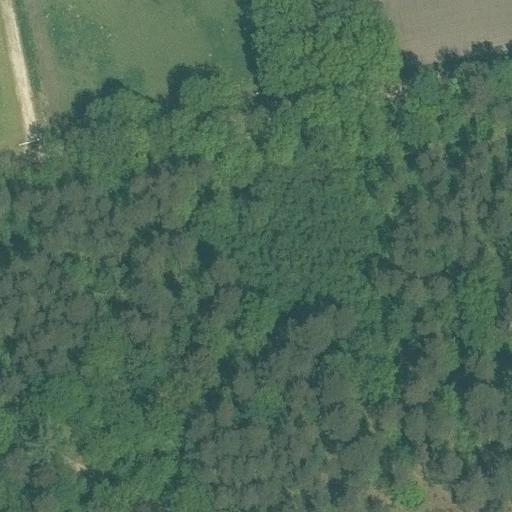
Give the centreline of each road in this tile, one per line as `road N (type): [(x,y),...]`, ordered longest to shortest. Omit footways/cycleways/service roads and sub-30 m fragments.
road 1 (unclassified): [(511,69),(0,167)]
road 2 (track): [(150,511),(0,427)]
